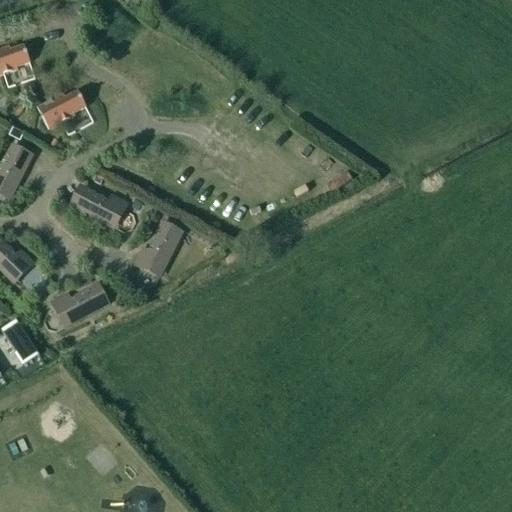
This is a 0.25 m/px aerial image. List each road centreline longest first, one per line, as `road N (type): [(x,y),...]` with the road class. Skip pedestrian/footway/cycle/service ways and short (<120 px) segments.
road 1 (residential): [(37,221),(57,181),(113,148),(135,121),(131,97),(78,56),(62,0)]
road 2 (residential): [(37,221),(64,248),(64,280),(0,315)]
